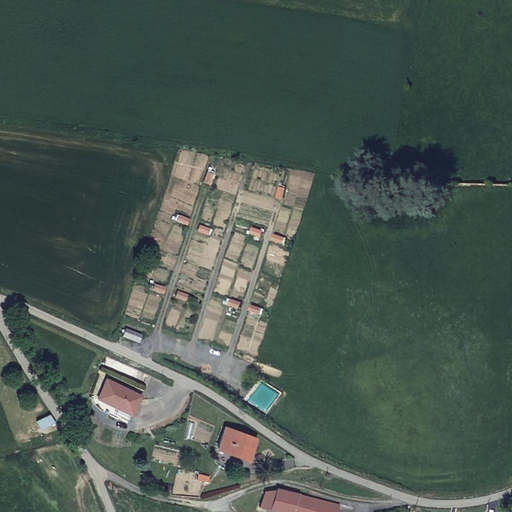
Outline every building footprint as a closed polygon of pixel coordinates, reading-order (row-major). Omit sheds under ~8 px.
[(140,394),(106,378),(96,397),(112,404),(107,413),(115,417),(116,414),(127,420),(140,394)] [(107,413),(112,404),(96,397),(92,395),(96,407),(107,413)] [(255,437),(225,426),(217,446),(247,457),(255,437)] [(196,478),(207,481),(208,475),(198,472),(196,478)] [(289,511),(297,493),(276,487),(275,488),(268,508),(285,511),(289,511)] [(268,508),(275,488),(264,489),(258,505),(268,508)] [(335,511),(338,502),(297,493),(289,511),(335,511)]
